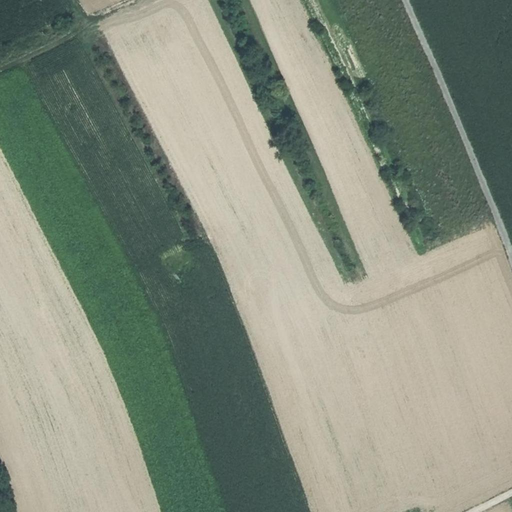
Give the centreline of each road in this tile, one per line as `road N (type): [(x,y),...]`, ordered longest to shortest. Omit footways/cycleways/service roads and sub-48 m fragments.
road 1 (track): [(511,267),(405,0)]
road 2 (track): [(143,0),(0,65)]
